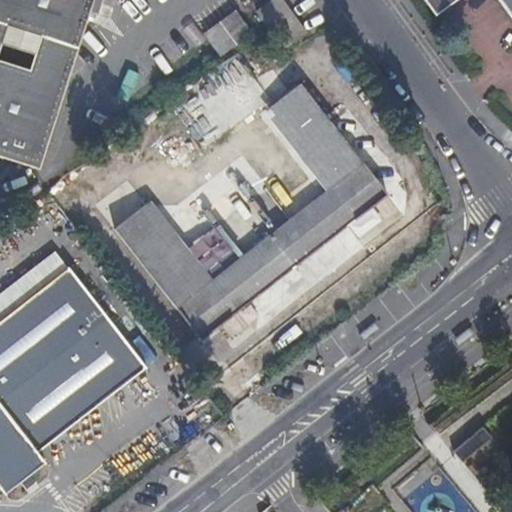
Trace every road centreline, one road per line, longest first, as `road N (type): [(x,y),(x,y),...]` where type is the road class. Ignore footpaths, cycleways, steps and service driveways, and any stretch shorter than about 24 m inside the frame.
road 1 (tertiary): [(256,460),(511,269)]
road 2 (residential): [(511,208),(366,0)]
road 3 (unknown): [(42,501),(170,405)]
